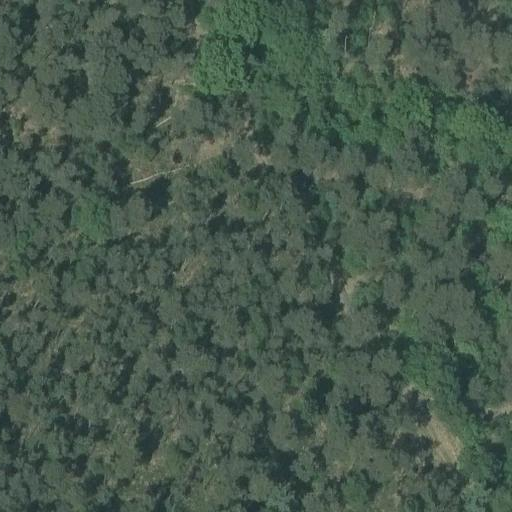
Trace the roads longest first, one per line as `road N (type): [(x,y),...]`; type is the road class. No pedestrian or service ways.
road 1 (track): [(404,374),(169,0)]
road 2 (track): [(270,157),(511,0)]
road 3 (track): [(491,511),(404,374)]
road 4 (track): [(511,415),(454,424),(404,374)]
